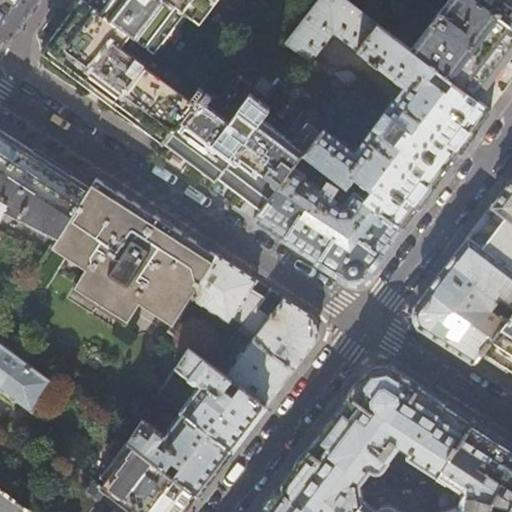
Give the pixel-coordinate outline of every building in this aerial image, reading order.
[(90,0),(89,2),(155,52),(186,12),(170,0),(90,0)] [(194,18),(207,0),(170,0),(186,12),(194,18)] [(490,110),(473,97),(410,48),(347,0),(318,0),(286,43),(312,62),(334,32),(403,85),(354,150),(324,127),(304,153),(348,186),(354,176),(368,187),(370,189),(364,198),(401,227),(424,197),(470,136),(490,110)] [(511,45),(511,26),(478,0),(446,0),(410,48),(473,97),(496,67),(511,45)] [(511,0),(478,0),(511,26),(511,0)] [(205,89),(155,52),(89,2),(87,1),(65,30),(48,52),(113,101),(165,141),(205,89)] [(352,90),(360,97),(368,85),(348,71),(335,72),(331,69),(327,73),(351,92),(352,90)] [(234,111),(205,89),(165,141),(164,143),(188,162),(214,182),(218,177),(262,117),(270,107),(249,91),(234,111)] [(283,134),(262,117),(218,177),(219,177),(241,194),(262,209),(294,167),(304,153),(324,127),(325,126),(302,109),(283,134)] [(0,216),(5,206),(58,233),(88,186),(62,170),(28,148),(4,132),(0,133),(0,216)] [(303,172),(294,167),(262,209),(254,219),(291,243),(345,278),(365,274),(380,254),(401,227),(364,198),(354,191),(349,199),(338,191),(334,197),(305,178),(305,175),(303,172)] [(164,220),(95,176),(88,186),(58,233),(52,243),(87,267),(77,281),(89,290),(85,296),(113,315),(117,310),(129,318),(139,303),(173,327),(191,298),(218,255),(164,220)] [(492,205),(511,220),(511,179),(511,180),(492,205)] [(451,347),(473,361),(482,351),(511,311),(511,220),(492,205),(467,238),(459,249),(426,292),(415,306),(419,326),(451,347)] [(250,289),(257,280),(236,267),(218,255),(191,298),(228,322),(232,317),(243,325),(256,309),(264,298),(250,289)] [(318,337),(314,317),(296,306),(284,298),(268,317),(256,309),(243,325),(239,330),(252,339),(293,369),(307,350),(318,337)] [(511,311),(482,351),(511,370),(511,311)] [(279,387),(293,369),(252,339),(242,352),(240,351),(235,358),(236,359),(224,375),(265,405),(279,387)] [(0,389),(32,413),(50,381),(0,341),(0,389)] [(248,428),(265,405),(224,375),(188,348),(175,369),(199,385),(181,411),(182,413),(232,450),(248,428)] [(436,477),(473,419),(430,391),(389,365),(369,368),(329,420),(281,483),(284,491),(288,495),(292,500),(309,511),(353,511),(360,502),(359,483),(369,470),(373,472),(376,472),(380,471),(381,470),(386,463),(385,460),(383,457),(390,447),(436,477)] [(130,442),(133,445),(193,491),(198,494),(214,472),(232,450),(182,413),(165,436),(143,420),(130,442)] [(511,511),(511,444),(473,419),(436,477),(452,488),(456,482),(462,486),(466,491),(467,495),(466,498),(464,503),(460,506),(444,511),(400,511),(394,508),(389,506),(385,505),(382,506),(378,510),(377,511),(361,501),(360,502),(353,511),(511,511)] [(176,511),(193,491),(133,445),(101,487),(130,509),(133,511),(176,511)] [(284,491),(281,483),(269,500),(259,511),(309,511),(292,500),(288,495),(284,491)] [(0,511),(26,511),(28,510),(0,488),(0,511)]
